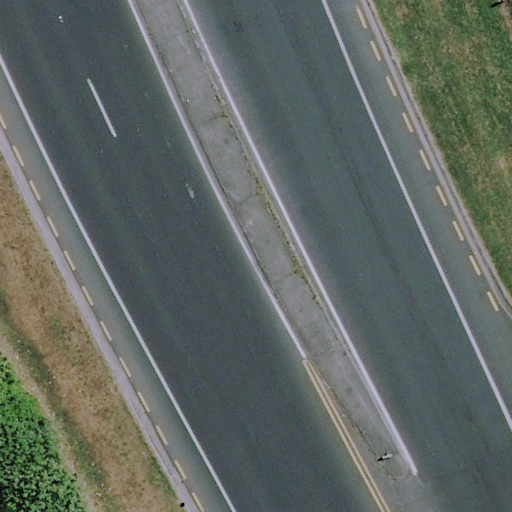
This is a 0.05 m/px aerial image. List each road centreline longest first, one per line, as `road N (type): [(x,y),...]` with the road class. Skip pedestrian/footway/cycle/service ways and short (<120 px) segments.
road 1 (secondary): [(355,511),(202,262),(70,0)]
road 2 (secondary): [(247,0),(422,511)]
